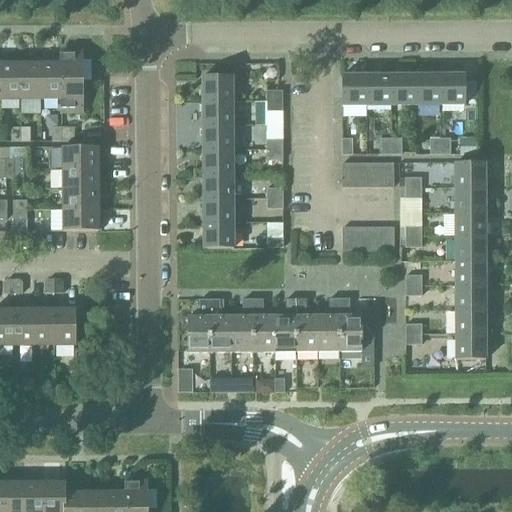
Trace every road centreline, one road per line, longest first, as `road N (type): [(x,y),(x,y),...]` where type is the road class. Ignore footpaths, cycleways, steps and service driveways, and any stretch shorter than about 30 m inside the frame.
road 1 (residential): [(146,42),(187,34),(511,37)]
road 2 (residential): [(151,261),(146,42)]
road 3 (residential): [(152,424),(151,261)]
road 4 (tertiary): [(0,423),(152,424)]
road 5 (tertiary): [(318,464),(246,426),(176,424)]
road 6 (residential): [(151,261),(0,262)]
